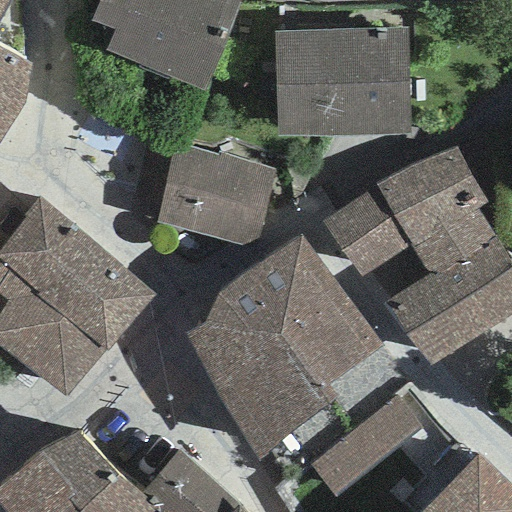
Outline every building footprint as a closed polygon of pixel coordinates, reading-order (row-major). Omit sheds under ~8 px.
[(0,0),(0,19),(10,0),(0,0)] [(239,3),(231,0),(99,0),(90,21),(114,30),(105,52),(203,91),(239,3)] [(408,134),(406,29),(274,31),(277,137),(408,134)] [(0,142),(26,105),(29,64),(0,49),(0,142)] [(217,156),(174,144),(156,223),(241,246),(258,237),(274,171),(218,153),(217,156)] [(486,201),(455,145),(372,187),(321,222),(359,275),(407,245),(428,278),(495,239),(476,209),(486,201)] [(107,351),(155,296),(38,198),(22,217),(26,220),(0,252),(0,297),(7,302),(0,312),(0,349),(65,397),(104,349),(107,351)] [(204,323),(184,334),(258,461),(382,346),(300,234),(217,294),(204,323)] [(382,305),(430,366),(511,313),(511,266),(495,239),(428,278),(382,305)] [(336,498),(421,427),(396,397),(311,468),(336,498)] [(140,496),(76,433),(0,488),(0,506),(5,511),(152,511),(154,511),(140,496)] [(235,511),(240,507),(177,451),(140,496),(154,511),(152,511),(235,511)] [(420,511),(511,511),(511,491),(475,457),(420,511)]
